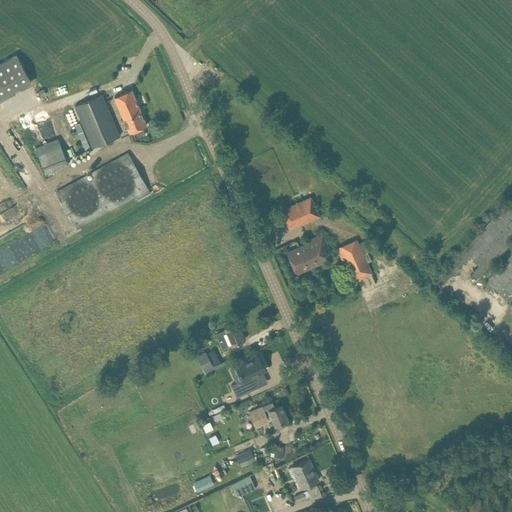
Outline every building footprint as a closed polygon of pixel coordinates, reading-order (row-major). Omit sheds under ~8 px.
[(0,101),(32,84),(16,54),(0,62),(0,101)] [(114,97),(130,132),(146,125),(131,89),(114,97)] [(74,105),(92,148),(120,136),(102,94),(74,105)] [(37,152),(45,174),(69,164),(60,143),(37,152)] [(75,228),(148,189),(128,153),(55,192),(75,228)] [(283,223),(286,222),(289,229),(319,216),(311,197),(281,210),(284,217),(281,218),(283,223)] [(511,240),(511,198),(458,256),(455,254),(440,270),(434,277),(442,285),(464,262),(474,271),(471,275),(476,280),(511,240)] [(316,239),(287,252),(296,274),(327,260),(324,254),(330,251),(322,234),(315,237),(316,239)] [(372,274),(366,262),(371,260),(362,242),(358,243),(357,240),(340,247),(351,272),(347,273),(352,283),(372,274)] [(492,288),(508,302),(511,298),(511,255),(483,287),(488,291),(492,288)] [(237,323),(236,323),(225,328),(225,330),(216,334),(218,340),(222,349),(244,340),(237,323)] [(206,375),(226,365),(224,361),(214,366),(206,351),(196,356),(206,375)] [(237,366),(230,369),(237,382),(231,385),(237,397),(258,387),(253,376),(263,372),(263,371),(265,370),(263,366),(258,356),(237,365),(237,366)] [(275,424),(288,419),(281,405),(275,408),(272,402),(262,406),(249,412),(256,427),(261,425),(260,421),(267,418),(268,421),(273,419),(275,424)] [(210,437),(213,444),(220,440),(216,433),(210,437)] [(251,448),(236,454),(239,463),(255,457),(251,448)] [(309,459),(300,463),(291,467),(301,488),(318,480),(309,459)] [(252,481),(239,487),(243,494),(255,488),(252,481)] [(296,502),(306,497),(303,492),(293,497),(296,502)]
